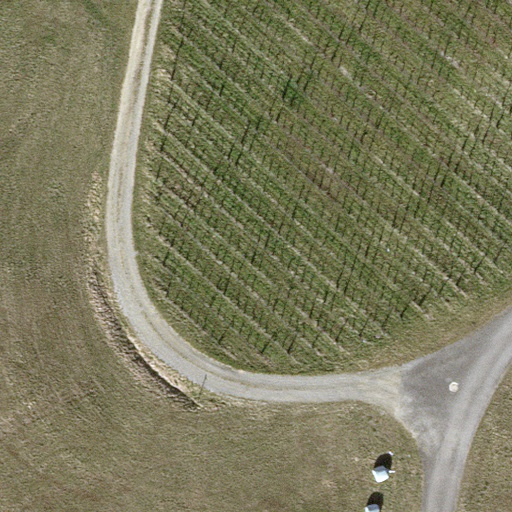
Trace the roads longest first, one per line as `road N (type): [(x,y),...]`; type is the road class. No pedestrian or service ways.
road 1 (track): [(151,0),(125,140),(125,266),(143,308),(172,344),(236,378),(290,387),(398,379),(511,324)]
road 2 (track): [(444,511),(462,433),(511,342)]
